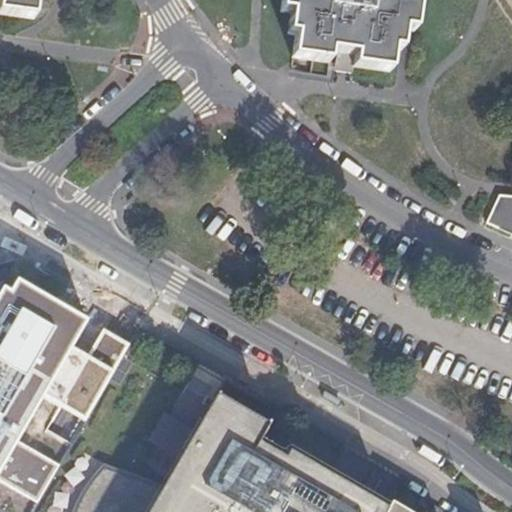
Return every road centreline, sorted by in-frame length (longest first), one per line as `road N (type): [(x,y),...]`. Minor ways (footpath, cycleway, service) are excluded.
road 1 (residential): [(511,490),(65,223)]
road 2 (residential): [(511,274),(435,240),(218,87)]
road 3 (residential): [(65,223),(218,87)]
road 4 (residential): [(162,64),(21,197)]
road 5 (residential): [(162,64),(0,43)]
